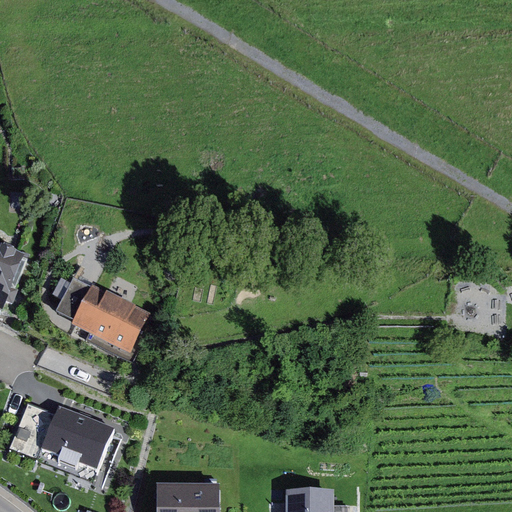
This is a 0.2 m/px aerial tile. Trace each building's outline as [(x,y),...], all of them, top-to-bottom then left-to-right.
[(26,260),(0,250),(0,312),(0,313),(8,306),(15,308),(20,294),(14,292),(26,260)] [(152,320),(94,292),(74,334),(90,341),(88,347),(135,369),(148,342),(143,339),(152,320)] [(61,420),(31,407),(9,458),(39,471),(43,464),(61,420)] [(116,438),(62,416),(61,420),(43,464),(97,486),(116,438)] [(216,511),(218,482),(155,480),(154,511),(216,511)] [(287,492),(287,511),(348,511),(348,509),(332,510),(332,491),(287,492)]
